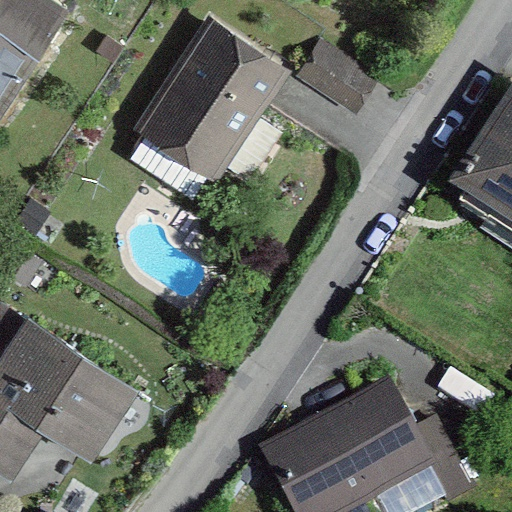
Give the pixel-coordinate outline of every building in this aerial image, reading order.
[(0,0),(0,121),(73,13),(53,0),(0,0)] [(289,65),(196,9),(123,131),(215,187),(289,65)] [(331,27),(307,63),(360,98),(384,62),(331,27)] [(511,71),(504,66),(430,189),(511,238),(511,71)] [(145,396),(3,305),(0,309),(0,485),(3,488),(40,431),(98,468),(145,396)] [(390,389),(260,453),(289,511),(369,511),(435,479),(390,389)]
